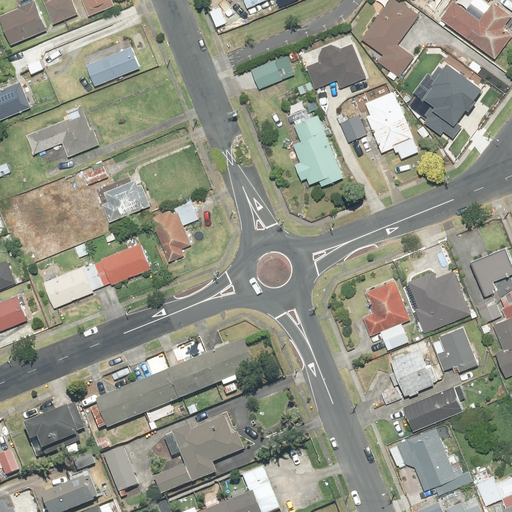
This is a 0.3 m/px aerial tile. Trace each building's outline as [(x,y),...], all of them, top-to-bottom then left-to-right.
[(0,17),(0,23),(9,46),(45,31),(33,0),(15,7),(16,11),(0,17)] [(51,0),(43,3),(52,26),(77,16),(76,13),(79,11),(74,0),(51,0)] [(110,0),(81,0),(88,17),(113,7),(110,0)] [(242,0),(246,8),(266,0),(242,0)] [(277,8),(274,0),(271,0),(257,6),(260,15),(277,8)] [(417,15),(395,0),(389,0),(361,40),(383,55),(377,62),(398,77),(412,57),(396,46),(417,15)] [(451,2),(438,19),(495,60),(511,37),(502,31),(511,17),(492,3),(489,7),(478,0),(471,0),(464,11),(451,2)] [(235,25),(232,18),(217,24),(220,31),(235,25)] [(58,63),(50,44),(22,56),(29,75),(58,63)] [(365,79),(351,44),(339,49),(330,45),(321,49),(317,58),(319,62),(306,68),(315,90),(337,81),(340,89),(365,79)] [(139,69),(131,48),(85,66),(94,88),(139,69)] [(293,75),(286,56),(250,71),(258,90),(293,75)] [(427,110),(421,119),(443,134),(445,130),(454,136),(463,123),(458,119),(468,104),(471,107),(477,98),(475,97),(483,85),(450,63),(447,67),(441,63),(433,74),(428,70),(415,90),(421,95),(416,103),(427,110)] [(0,120),(30,109),(20,83),(0,91),(0,120)] [(417,153),(393,92),(389,94),(385,84),(376,88),(380,98),(368,102),(367,98),(358,101),(361,111),(367,109),(369,116),(366,117),(380,153),(392,149),(394,154),(397,153),(400,160),(417,153)] [(65,115),(67,120),(26,137),(33,154),(61,143),(67,158),(99,145),(93,129),(90,130),(80,105),(65,111),(67,114),(65,115)] [(346,113),(337,117),(347,142),(367,134),(359,116),(349,120),(346,113)] [(343,179),(316,115),(292,125),(300,143),(291,146),(298,163),(293,165),(300,181),(305,179),(308,186),(317,182),(320,188),(343,179)] [(88,185),(108,177),(102,163),(92,167),(94,171),(84,175),(88,185)] [(0,177),(10,173),(6,164),(0,166),(0,177)] [(131,183),(128,178),(97,191),(110,223),(150,206),(142,186),(137,188),(135,181),(131,183)] [(191,202),(149,219),(168,263),(183,256),(180,250),(191,246),(182,226),(198,219),(191,202)] [(142,245),(83,269),(82,267),(42,284),(53,310),(93,293),(92,291),(110,284),(111,286),(152,269),(142,245)] [(511,271),(502,249),(468,263),(483,297),(496,291),(492,284),(511,274),(511,271)] [(0,290),(15,284),(6,262),(0,264),(0,290)] [(433,274),(408,284),(418,310),(415,311),(424,334),(470,315),(453,271),(435,278),(433,274)] [(395,282),(365,293),(373,314),(362,317),(369,335),(409,321),(395,282)] [(493,325),(503,350),(493,354),(503,379),(511,374),(511,291),(498,297),(502,308),(499,309),(504,321),(493,325)] [(0,332),(26,321),(15,296),(0,303),(0,332)] [(501,317),(494,300),(476,307),(483,324),(501,317)] [(407,343),(400,326),(380,334),(387,352),(407,343)] [(476,365),(462,328),(439,337),(444,352),(436,355),(443,371),(455,367),(457,373),(476,365)] [(94,400),(97,407),(90,410),(98,430),(105,427),(106,430),(183,399),(186,406),(208,397),(206,390),(221,383),(226,396),(238,391),(233,379),(253,370),(241,340),(94,400)] [(385,405),(403,397),(432,386),(431,383),(439,380),(433,365),(426,368),(419,349),(389,361),(399,387),(381,394),(385,405)] [(462,388),(454,391),(453,388),(401,408),(411,433),(463,413),(458,401),(466,398),(462,388)] [(68,415),(66,409),(55,413),(53,409),(42,413),(44,418),(21,427),(27,443),(35,440),(39,452),(68,440),(70,445),(79,442),(76,434),(85,430),(77,412),(68,415)] [(192,431),(190,425),(162,436),(171,458),(179,455),(184,466),(153,479),(160,497),(216,474),(212,464),(244,451),(237,432),(231,435),(224,418),(192,431)] [(405,466),(413,467),(423,492),(434,487),(438,497),(472,483),(468,472),(455,477),(450,466),(459,463),(455,453),(446,456),(434,428),(396,444),(405,466)] [(122,449),(103,456),(117,494),(137,486),(122,449)] [(11,452),(0,456),(0,463),(5,477),(19,472),(11,452)] [(94,464),(88,453),(72,460),(77,472),(94,464)] [(274,511),(280,510),(263,468),(241,476),(249,494),(245,496),(242,491),(230,496),(232,501),(205,511),(195,511),(195,510),(190,511),(274,511)] [(67,479),(69,485),(38,498),(44,511),(68,511),(98,500),(85,471),(67,479)] [(475,485),(485,507),(493,503),(511,495),(511,477),(497,485),(494,478),(489,480),(485,471),(475,476),(478,483),(475,485)] [(511,511),(511,495),(493,503),(496,511),(511,511)] [(481,511),(476,497),(445,509),(446,511),(481,511)] [(8,511),(6,511),(2,499),(0,500),(0,511),(13,511),(13,510),(8,511)] [(441,511),(437,503),(415,511),(441,511)]
